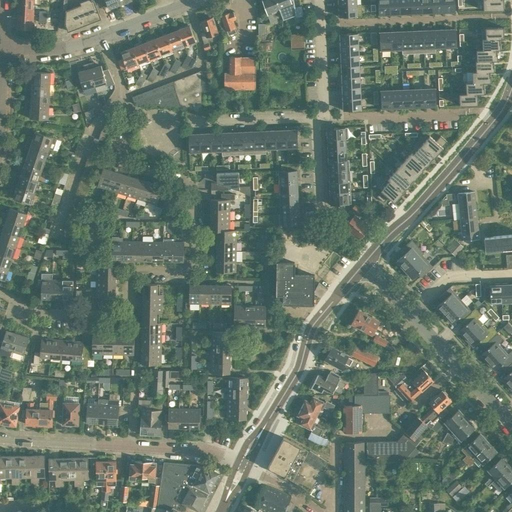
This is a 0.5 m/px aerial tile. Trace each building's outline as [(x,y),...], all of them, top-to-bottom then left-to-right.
[(66,11),(65,24),(68,31),(84,25),(101,19),(93,0),(86,0),(85,1),(80,3),(81,5),(67,10),(66,11)] [(120,4),(118,0),(105,0),(109,9),(120,4)] [(280,10),(276,0),(262,0),(268,15),(271,22),(277,20),(274,12),(280,10)] [(296,14),(293,0),(276,0),(280,10),(284,19),(296,14)] [(390,15),(389,0),(378,0),(379,15),(390,15)] [(389,0),(390,15),(401,14),(400,0),(389,0)] [(400,0),(401,14),(411,14),(410,0),(400,0)] [(410,0),(411,14),(422,13),(421,0),(410,0)] [(421,0),(422,13),(433,13),(432,0),(421,0)] [(432,0),(433,13),(444,12),(443,0),(432,0)] [(454,0),(443,0),(444,12),(455,12),(454,0)] [(503,0),(482,0),(483,11),(504,10),(503,0)] [(32,4),(19,3),(18,15),(33,16),(33,11),(32,11),(32,4)] [(357,5),(339,6),(339,17),(362,16),(362,5),(357,5)] [(231,12),(221,15),(223,23),(220,24),(225,37),(238,32),(233,20),(236,19),(234,12),(231,13),(231,12)] [(33,16),(18,15),(17,28),(31,29),(32,22),(33,22),(33,16)] [(202,21),(205,32),(201,33),(205,44),(203,44),(205,50),(206,53),(212,51),(211,49),(209,43),(207,37),(213,35),(214,37),(219,35),(213,17),(202,21)] [(190,26),(178,30),(184,46),(196,42),(190,26)] [(483,38),(482,38),(482,39),(504,38),(504,27),(483,28),(483,38)] [(446,48),(445,29),(434,30),(435,53),(435,48),(446,48)] [(456,29),(445,29),(446,48),(457,47),(456,29)] [(178,30),(167,34),(173,51),(184,46),(178,30)] [(423,30),(412,31),(413,54),(424,53),(423,30)] [(435,53),(434,30),(423,30),(424,53),(435,53)] [(403,54),(402,31),(391,32),(392,50),(402,50),(402,54),(403,54)] [(413,54),(412,31),(402,31),(403,54),(413,54)] [(391,32),(380,32),(380,50),(392,50),(391,32)] [(358,33),(340,34),(340,45),(359,44),(358,33)] [(167,34),(155,39),(162,55),(173,51),(167,34)] [(482,49),(476,50),(501,49),(500,39),(504,39),(504,38),(482,39),(482,49)] [(162,55),(155,39),(144,43),(150,60),(162,55)] [(304,40),(293,41),(294,49),(304,48),(304,40)] [(150,60),(144,43),(132,47),(139,64),(150,60)] [(359,44),(340,45),(341,56),(359,55),(359,44)] [(139,64),(132,47),(121,52),(127,68),(139,64)] [(477,60),(476,60),(476,61),(497,60),(497,50),(501,50),(501,49),(476,50),(477,60)] [(196,59),(188,55),(181,66),(187,69),(191,67),(196,59)] [(359,55),(341,56),(341,67),(359,66),(359,55)] [(241,73),(256,73),(256,57),(241,57),(241,56),(229,56),(229,73),(229,76),(241,76),(241,73)] [(182,62),(176,59),(170,70),(176,74),(182,62)] [(476,71),(472,71),(472,72),(494,71),(494,61),(498,60),(497,60),(476,61),(476,71)] [(93,62),(88,63),(95,86),(106,83),(107,86),(115,84),(108,70),(103,71),(101,65),(95,67),(93,62)] [(83,65),(84,70),(78,72),(83,90),(95,86),(88,63),(83,65)] [(170,67),(165,64),(159,75),(164,78),(170,67)] [(359,66),(341,67),(342,78),(360,77),(359,66)] [(153,68),(147,79),(153,82),(159,71),(153,68)] [(201,70),(172,82),(182,107),(184,107),(201,113),(201,84),(207,84),(207,70),(201,70)] [(26,77),(26,83),(50,84),(50,72),(32,71),(32,78),(26,77)] [(467,82),(463,83),(491,82),(490,72),(494,71),(472,72),(466,72),(467,82)] [(142,72),(136,84),(141,87),(148,75),(142,72)] [(229,76),(229,73),(224,73),(224,89),(256,89),(256,73),(241,73),(241,76),(229,76)] [(360,77),(342,78),(342,88),(360,88),(360,77)] [(182,107),(172,82),(132,97),(135,104),(182,107)] [(464,93),(459,94),(484,93),(484,83),(491,82),(463,83),(464,93)] [(50,84),(26,83),(25,88),(31,89),(31,95),(49,96),(50,84)] [(360,88),(342,88),(343,99),(361,98),(360,88)] [(435,88),(424,89),(425,107),(436,106),(435,88)] [(413,89),(403,90),(403,108),(414,107),(413,89)] [(424,89),(413,89),(414,107),(425,107),(424,89)] [(392,90),(380,90),(381,109),(393,108),(392,90)] [(403,90),(392,90),(393,108),(403,108),(403,90)] [(484,93),(459,94),(460,105),(478,105),(477,94),(484,93)] [(49,96),(31,95),(30,101),(25,101),(25,106),(49,107),(49,96)] [(361,98),(343,99),(343,110),(361,110),(361,98)] [(49,107),(25,106),(24,112),(30,112),(30,118),(48,119),(49,107)] [(103,127),(98,139),(105,141),(110,129),(103,127)] [(348,139),(347,127),(327,128),(327,140),(348,139)] [(287,148),(298,148),(297,129),(286,130),(287,148)] [(276,149),(275,130),(264,131),(265,149),(266,149),(276,149)] [(276,149),(287,148),(286,130),(275,130),(276,149)] [(255,154),(254,131),(243,132),(244,155),(255,154)] [(265,149),(264,131),(254,131),(255,154),(266,154),(266,149),(265,149)] [(26,141),(49,148),(53,150),(57,139),(35,132),(33,138),(28,136),(26,141)] [(233,155),(232,132),(221,133),(222,151),(222,156),(233,155)] [(244,155),(243,132),(232,132),(233,155),(244,155)] [(210,133),(200,134),(200,152),(211,151),(210,133)] [(221,133),(210,133),(211,151),(222,151),(221,133)] [(200,134),(188,134),(189,152),(200,152),(200,134)] [(417,142),(434,158),(443,148),(442,147),(447,142),(440,136),(436,141),(429,136),(421,145),(417,142)] [(94,138),(92,144),(103,147),(105,141),(98,139),(94,138)] [(346,150),(346,139),(348,139),(327,140),(328,150),(346,150)] [(49,148),(26,141),(24,146),(30,148),(28,154),(45,159),(49,148)] [(417,142),(409,151),(427,166),(434,158),(417,142)] [(92,144),(90,149),(102,153),(103,147),(92,144)] [(90,149),(88,155),(100,159),(102,153),(90,149)] [(347,160),(346,150),(328,150),(328,161),(349,160),(347,160)] [(411,153),(403,161),(419,175),(427,166),(409,151),(411,153)] [(20,158),(19,163),(41,171),(45,159),(28,154),(26,160),(20,158)] [(100,159),(88,155),(86,161),(98,164),(100,159)] [(350,171),(349,160),(328,161),(329,172),(352,171),(352,170),(350,171)] [(86,161),(84,166),(96,170),(98,164),(86,161)] [(403,161),(395,170),(411,184),(419,175),(403,161)] [(41,171),(19,163),(17,168),(22,170),(20,176),(38,182),(41,171)] [(84,166),(83,172),(94,176),(96,170),(84,166)] [(107,189),(113,171),(103,168),(97,186),(107,189)] [(297,170),(279,171),(279,182),(297,181),(297,170)] [(386,177),(403,193),(411,184),(395,170),(388,178),(386,177)] [(123,174),(113,171),(107,189),(117,192),(123,174)] [(352,182),(352,171),(329,172),(329,183),(352,182)] [(83,172),(81,178),(92,181),(94,176),(83,172)] [(217,183),(239,190),(238,172),(217,173),(217,183)] [(133,177),(123,174),(117,192),(127,195),(133,177)] [(38,182),(20,176),(18,182),(13,180),(11,185),(34,193),(38,182)] [(142,180),(133,177),(127,195),(136,198),(142,180)] [(382,191),(377,196),(383,202),(388,197),(395,202),(403,193),(386,177),(377,187),(382,191)] [(81,178),(79,183),(90,187),(92,181),(81,178)] [(142,180),(136,198),(146,202),(152,183),(142,180)] [(298,192),(297,181),(279,182),(280,193),(298,192)] [(351,193),(350,182),(353,182),(352,182),(329,183),(330,194),(351,193)] [(90,187),(79,183),(77,189),(88,193),(90,187)] [(162,187),(152,183),(146,202),(156,205),(155,206),(162,209),(167,193),(161,191),(162,187)] [(34,193),(11,185),(10,190),(15,192),(13,198),(30,204),(34,193)] [(77,189),(75,195),(86,199),(88,193),(77,189)] [(299,203),(298,192),(280,193),(280,204),(299,203)] [(474,192),(458,193),(460,217),(476,215),(474,192)] [(351,204),(351,193),(330,194),(330,205),(351,204)] [(211,210),(230,211),(230,200),(235,200),(235,194),(221,194),(221,200),(211,199),(211,210)] [(86,199),(75,195),(73,200),(85,204),(85,203),(86,199)] [(59,201),(53,199),(51,205),(57,207),(59,201)] [(85,204),(73,200),(71,206),(83,210),(85,204)] [(299,214),(299,203),(280,204),(281,214),(279,214),(299,214)] [(345,215),(350,220),(344,226),(358,238),(359,237),(361,237),(363,235),(363,233),(368,228),(354,216),(356,214),(357,215),(361,210),(355,204),(351,209),(350,211),(349,211),(345,215)] [(71,206),(69,212),(81,216),(83,210),(71,206)] [(2,212),(1,217),(23,225),(27,214),(10,208),(8,214),(2,212)] [(230,211),(211,210),(211,220),(230,221),(230,211)] [(81,216),(69,212),(67,217),(79,221),(81,216)] [(300,225),(299,214),(279,214),(279,226),(300,225)] [(460,220),(453,220),(454,229),(461,229),(462,240),(478,239),(476,215),(460,217),(460,220)] [(23,225),(1,217),(0,219),(0,222),(4,224),(2,230),(20,236),(23,225)] [(79,221),(67,217),(66,223),(77,227),(79,221)] [(230,221),(211,220),(210,231),(217,231),(230,231),(230,230),(230,221)] [(66,223),(64,229),(75,233),(77,227),(66,223)] [(75,233),(64,229),(62,235),(73,239),(75,233)] [(0,235),(0,241),(16,247),(20,236),(2,230),(0,236),(0,235)] [(217,231),(217,241),(236,241),(237,230),(230,230),(230,231),(217,231)] [(511,234),(484,237),(486,251),(511,248),(511,234)] [(73,239),(62,235),(60,240),(71,244),(73,239)] [(112,236),(111,241),(111,260),(122,261),(122,241),(122,236),(112,236)] [(163,239),(163,242),(163,261),(173,261),(173,242),(173,239),(163,239)] [(406,267),(423,253),(412,240),(399,252),(402,256),(397,261),(404,269),(406,267)] [(459,250),(462,247),(455,240),(452,244),(459,250)] [(16,247),(0,241),(0,253),(12,258),(16,247)] [(132,242),(122,241),(122,261),(132,261),(132,242)] [(236,241),(217,241),(217,251),(236,251),(236,241)] [(132,242),(132,261),(142,261),(143,242),(132,242)] [(143,242),(142,261),(152,261),(153,242),(143,242)] [(153,242),(152,261),(163,261),(163,242),(153,242)] [(184,242),(173,242),(173,261),(184,261),(184,242)] [(236,251),(217,251),(217,261),(236,262),(236,251)] [(0,266),(9,269),(12,258),(0,253),(0,266)] [(423,253),(406,267),(404,269),(412,278),(418,273),(421,277),(432,267),(421,255),(423,253)] [(236,262),(217,261),(217,272),(236,272),(236,262)] [(314,305),(314,275),(294,275),(294,263),(278,262),(278,264),(277,264),(276,295),(283,296),(283,304),(314,305)] [(9,269),(0,266),(0,278),(5,280),(9,269)] [(96,266),(96,277),(115,277),(115,266),(96,266)] [(115,277),(96,277),(96,287),(115,287),(115,277)] [(52,280),(41,280),(41,299),(52,299),(52,280)] [(62,280),(52,280),(52,299),(62,299),(62,280)] [(73,280),(62,280),(62,299),(73,299),(73,280)] [(319,283),(314,293),(320,298),(326,289),(319,283)] [(490,287),(483,287),(483,293),(484,296),(490,296),(491,303),(502,303),(501,283),(495,284),(495,285),(490,285),(490,287)] [(511,302),(511,290),(511,284),(507,284),(507,283),(501,283),(502,303),(511,302)] [(157,295),(157,294),(157,284),(143,284),(143,294),(157,295)] [(200,304),(200,285),(189,285),(189,304),(200,304)] [(200,285),(200,304),(210,304),(210,285),(200,285)] [(210,285),(210,304),(220,304),(221,285),(210,285)] [(231,286),(221,285),(220,304),(231,304),(231,286)] [(115,287),(96,287),(96,298),(115,298),(115,287)] [(461,299),(450,287),(439,297),(442,301),(437,306),(440,311),(440,312),(443,315),(461,299)] [(157,295),(143,294),(143,304),(162,304),(162,294),(157,294),(157,295)] [(472,311),(461,299),(443,315),(447,319),(448,319),(452,323),(458,318),(460,320),(461,321),(472,311)] [(143,304),(143,313),(156,313),(162,314),(162,304),(143,304)] [(245,325),(245,306),(234,305),(234,324),(245,325)] [(255,306),(245,306),(245,325),(255,325),(255,306)] [(255,306),(255,325),(266,325),(266,306),(255,306)] [(465,339),(483,323),(478,318),(482,315),(475,308),(472,311),(461,321),(465,325),(459,331),(462,334),(462,336),(465,339)] [(381,333),(375,330),(379,321),(358,310),(351,323),(375,336),(372,340),(384,347),(387,341),(379,337),(381,333)] [(143,313),(143,323),(156,323),(156,313),(143,313)] [(143,323),(142,333),(162,333),(162,323),(156,323),(143,323)] [(482,345),(497,332),(491,326),(487,329),(483,323),(465,339),(468,343),(470,343),(473,347),(479,341),(481,344),(482,345)] [(18,334),(6,330),(0,350),(0,355),(4,356),(8,356),(11,356),(12,351),(18,334)] [(211,342),(230,342),(230,332),(211,331),(211,342)] [(502,349),(498,344),(503,339),(497,332),(482,345),(486,349),(480,355),(484,358),(483,360),(487,363),(502,349)] [(162,333),(142,333),(142,343),(161,343),(162,333)] [(12,351),(11,356),(11,357),(20,360),(22,359),(29,338),(18,334),(12,351)] [(105,354),(105,335),(92,335),(92,354),(105,354)] [(105,335),(105,354),(113,355),(113,335),(105,335)] [(113,335),(113,355),(125,355),(125,336),(113,335)] [(134,336),(125,336),(125,355),(134,355),(134,336)] [(42,338),(40,353),(35,352),(34,364),(40,364),(40,357),(50,358),(52,339),(42,338)] [(63,340),(52,339),(50,358),(61,359),(63,340)] [(63,340),(61,359),(71,360),(73,341),(63,340)] [(83,342),(73,341),(71,360),(82,361),(81,368),(87,368),(89,349),(83,348),(83,342)] [(230,342),(211,342),(211,352),(230,353),(230,342)] [(161,343),(142,343),(142,353),(161,354),(161,343)] [(355,346),(351,355),(374,366),(378,357),(355,346)] [(353,368),(356,362),(331,348),(325,360),(341,368),(344,363),(353,368)] [(504,369),(511,362),(511,350),(507,354),(502,349),(487,363),(490,367),(492,367),(495,371),(501,365),(503,368),(504,369)] [(211,352),(211,362),(230,363),(230,353),(211,352)] [(161,354),(142,353),(142,364),(161,364),(161,354)] [(230,363),(211,362),(210,373),(230,374),(230,363)] [(511,362),(504,369),(508,374),(502,379),(506,382),(505,384),(508,387),(511,384),(511,362)] [(1,367),(0,370),(0,373),(11,377),(13,371),(1,367)] [(162,381),(152,380),(151,380),(151,395),(162,396),(162,387),(168,387),(168,384),(169,370),(163,370),(162,381)] [(152,370),(152,380),(162,381),(163,370),(152,370)] [(311,387),(312,387),(311,389),(315,391),(316,389),(322,392),(324,388),(333,393),(335,387),(341,390),(344,383),(339,381),(341,376),(337,374),(330,371),(326,379),(318,374),(311,387)] [(396,389),(394,390),(407,405),(410,403),(409,402),(410,402),(411,401),(414,398),(422,391),(433,381),(424,371),(412,381),(418,387),(411,393),(402,383),(397,388),(396,389)] [(11,377),(0,373),(0,379),(9,383),(11,377)] [(363,373),(363,395),(354,395),(354,405),(344,405),(344,432),(361,432),(361,424),(361,413),(389,413),(389,395),(388,395),(377,395),(377,392),(377,373),(363,373)] [(394,383),(393,384),(397,388),(402,383),(406,380),(403,377),(402,376),(394,383)] [(228,377),(228,388),(247,388),(247,377),(228,377)] [(21,400),(22,400),(29,401),(32,388),(24,387),(21,400)] [(228,388),(227,398),(247,398),(247,388),(228,388)] [(430,421),(434,424),(449,411),(444,406),(451,401),(442,391),(428,403),(434,409),(426,416),(430,421)] [(40,403),(40,408),(39,425),(52,425),(52,417),(54,417),(55,410),(52,410),(53,400),(56,400),(57,392),(48,392),(47,403),(40,403)] [(301,408),(317,416),(320,409),(322,410),(323,407),(332,412),(335,405),(326,401),(325,403),(313,397),(310,402),(305,400),(301,408)] [(227,398),(227,408),(246,409),(247,398),(227,398)] [(108,399),(108,404),(107,424),(118,424),(119,400),(108,399)] [(14,427),(14,426),(16,426),(19,407),(14,406),(15,402),(4,400),(4,404),(0,402),(0,424),(3,425),(5,424),(7,425),(8,426),(14,427)] [(94,401),(94,404),(84,403),(83,415),(87,415),(86,422),(97,423),(98,401),(94,401)] [(98,401),(97,423),(107,424),(108,404),(101,404),(101,402),(98,401)] [(40,408),(40,409),(33,409),(34,403),(28,403),(27,409),(26,424),(39,425),(40,408)] [(71,424),(78,424),(79,403),(64,403),(63,424),(64,424),(65,426),(67,426),(70,426),(71,424)] [(148,409),(150,410),(150,404),(142,404),(142,409),(142,410),(140,434),(149,435),(150,423),(150,416),(148,416),(148,409)] [(179,428),(179,409),(168,408),(168,428),(179,428)] [(246,409),(227,408),(227,419),(246,419),(246,409)] [(319,436),(323,429),(314,425),(316,423),(314,422),(317,416),(301,408),(297,415),(303,418),(300,423),(312,429),(311,432),(319,436)] [(161,410),(150,410),(148,409),(148,416),(150,416),(150,423),(149,435),(160,435),(161,410)] [(189,409),(179,409),(179,428),(189,428),(189,409)] [(200,409),(189,409),(189,428),(200,428),(200,409)] [(463,416),(463,414),(460,411),(459,412),(458,410),(445,422),(453,431),(466,419),(463,416)] [(426,416),(421,420),(426,424),(430,421),(426,416)] [(417,417),(402,435),(396,441),(366,442),(366,462),(402,462),(423,438),(419,434),(426,424),(421,420),(417,417)] [(473,427),(474,426),(471,423),(469,423),(466,419),(453,431),(461,440),(474,428),(473,427)] [(446,442),(450,436),(450,435),(447,433),(442,442),(445,444),(446,442)] [(479,434),(462,450),(467,455),(468,454),(471,458),(487,443),(484,439),(484,438),(482,435),(480,435),(479,434)] [(327,475),(304,461),(308,454),(302,451),(304,449),(300,447),(301,446),(283,437),(283,438),(268,467),(275,470),(275,471),(280,474),(280,473),(285,475),(284,477),(286,478),(286,477),(294,482),(310,492),(317,482),(322,485),(327,475)] [(344,442),(344,511),(364,511),(364,442),(344,442)] [(471,458),(466,463),(468,466),(475,460),(480,466),(482,464),(495,452),(494,451),(495,449),(492,446),(491,447),(487,443),(471,458)] [(310,451),(305,460),(323,471),(328,461),(310,451)] [(466,463),(471,458),(468,454),(467,455),(463,459),(466,463)] [(34,455),(24,456),(25,477),(30,477),(31,484),(35,484),(34,455)] [(39,484),(39,477),(45,477),(45,455),(34,455),(35,484),(39,484)] [(15,456),(5,456),(6,477),(11,477),(11,484),(15,484),(15,456)] [(24,456),(15,456),(15,484),(20,484),(19,477),(25,477),(24,456)] [(59,486),(59,458),(49,458),(49,479),(55,479),(55,486),(59,486)] [(68,479),(68,458),(59,458),(59,486),(63,486),(63,479),(68,479)] [(78,458),(68,458),(68,479),(74,479),(74,486),(78,486),(78,458)] [(78,491),(82,491),(82,479),(88,479),(88,469),(88,458),(78,458),(78,486),(78,491)] [(503,458),(502,459),(501,458),(488,470),(496,478),(509,466),(506,463),(506,461),(503,458)] [(165,460),(161,481),(179,484),(182,463),(165,460)] [(106,491),(106,461),(96,461),(96,486),(102,486),(102,492),(106,491)] [(106,491),(102,492),(101,499),(107,500),(108,491),(111,491),(111,486),(116,485),(116,480),(115,461),(106,461),(106,491)] [(141,480),(143,462),(135,461),(135,464),(130,463),(129,479),(141,480)] [(143,462),(141,480),(149,481),(148,488),(152,489),(150,506),(157,507),(160,485),(154,484),(154,482),(155,482),(156,466),(152,465),(152,462),(143,462)] [(192,466),(171,505),(184,511),(183,511),(198,511),(207,494),(206,494),(212,483),(213,484),(218,474),(217,471),(203,466),(202,469),(192,466)] [(493,481),(492,482),(500,491),(511,480),(511,469),(509,466),(496,478),(493,481)] [(455,481),(446,490),(451,495),(460,486),(455,481)] [(128,487),(121,486),(120,501),(127,501),(128,487)] [(265,511),(284,511),(291,496),(266,486),(258,509),(265,511)] [(453,494),(457,499),(466,492),(462,486),(453,494)] [(378,506),(378,498),(369,498),(369,506),(378,506)] [(378,506),(380,506),(387,506),(387,498),(378,498),(378,506)] [(428,502),(428,511),(438,511),(439,503),(428,502)] [(127,503),(126,511),(183,511),(184,511),(157,506),(157,508),(127,503)]
